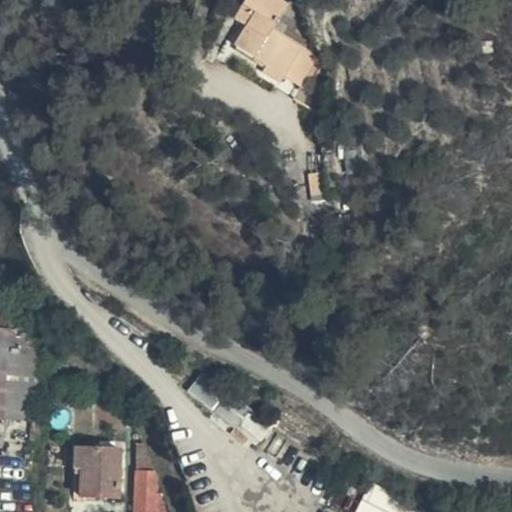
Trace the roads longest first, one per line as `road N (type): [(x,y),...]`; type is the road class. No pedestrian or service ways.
road 1 (unclassified): [(0,120),(20,192),(77,256),(189,336),(444,473),(511,484)]
road 2 (unknown): [(77,256),(265,511)]
